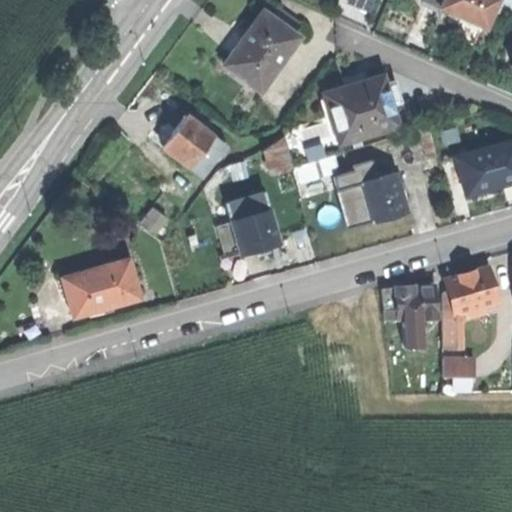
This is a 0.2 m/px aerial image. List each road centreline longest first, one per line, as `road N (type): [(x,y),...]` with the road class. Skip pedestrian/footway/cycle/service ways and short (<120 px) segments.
road 1 (residential): [(0,374),(511,226)]
road 2 (residential): [(360,43),(511,108)]
road 3 (secondary): [(0,226),(76,103)]
road 4 (secondary): [(76,103),(154,0)]
